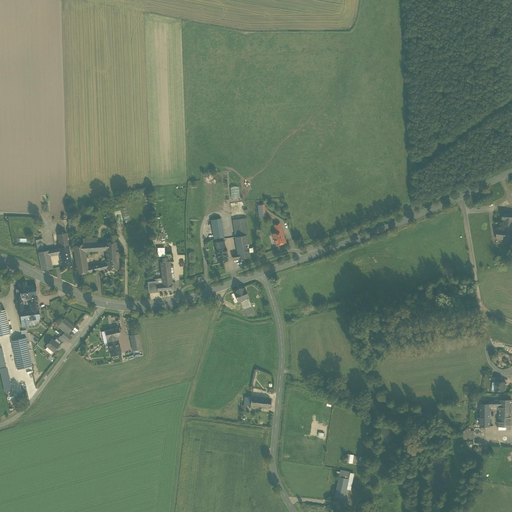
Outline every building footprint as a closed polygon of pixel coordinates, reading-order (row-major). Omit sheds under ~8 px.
[(230,188),(231,198),(238,197),(238,188),(230,188)] [(264,204),(257,205),(259,221),(266,220),(264,204)] [(73,219),(69,219),(69,212),(68,213),(69,233),(76,233),(75,212),(73,212),(73,219)] [(511,213),(503,213),(502,218),(501,223),(504,224),(511,224),(511,213)] [(221,218),(210,220),(213,238),(224,237),(221,218)] [(246,218),(232,220),(235,237),(246,235),(246,236),(249,235),(246,218)] [(279,223),(274,225),(276,233),(281,231),(282,231),(279,223)] [(511,224),(504,224),(503,230),(503,231),(506,231),(506,234),(511,233),(511,224)] [(511,233),(506,234),(506,231),(503,231),(503,230),(497,230),(496,239),(511,239),(511,233)] [(276,233),(272,234),(276,246),(285,243),(281,231),(276,233)] [(60,248),(55,249),(56,254),(59,254),(60,257),(70,255),(66,233),(58,234),(60,248)] [(237,245),(247,243),(246,236),(246,235),(235,237),(237,245)] [(43,242),(36,244),(38,252),(44,251),(43,242)] [(117,242),(101,243),(102,250),(106,250),(106,256),(111,256),(111,260),(118,260),(117,242)] [(97,243),(84,244),(85,252),(98,251),(97,243)] [(83,244),(73,246),(78,275),(89,272),(88,267),(85,252),(84,244),(83,244)] [(225,247),(216,248),(217,257),(218,262),(227,261),(225,247)] [(248,248),(237,249),(238,254),(239,259),(250,257),(249,253),(248,249),(248,248)] [(44,251),(38,252),(42,271),(52,268),(50,256),(49,250),(44,251)] [(70,255),(60,257),(62,267),(72,265),(70,255)] [(118,260),(111,260),(111,256),(106,256),(107,263),(107,268),(107,270),(119,269),(118,260)] [(166,262),(163,262),(161,262),(162,278),(162,279),(164,279),(171,278),(170,268),(169,261),(166,262)] [(158,284),(157,279),(154,279),(154,281),(147,282),(148,293),(158,292),(176,290),(175,282),(172,283),(171,278),(164,279),(164,283),(158,284)] [(32,302),(37,301),(35,284),(26,286),(26,282),(18,283),(21,294),(15,295),(16,300),(22,299),(22,300),(31,299),(32,302)] [(245,289),(235,293),(238,302),(240,301),(248,298),(245,289)] [(248,298),(240,301),(244,310),(246,309),(248,314),(254,312),(248,298)] [(37,301),(32,302),(29,302),(30,310),(23,310),(23,311),(17,312),(20,312),(22,327),(29,326),(28,320),(36,319),(39,319),(38,309),(37,301)] [(5,310),(0,310),(0,336),(10,334),(5,310)] [(64,318),(57,326),(58,326),(64,332),(68,335),(68,334),(74,327),(64,318)] [(118,328),(105,331),(102,332),(102,334),(104,343),(108,343),(107,339),(117,337),(120,336),(118,328)] [(68,335),(64,332),(61,336),(65,340),(68,342),(72,338),(68,334),(68,335)] [(138,334),(130,336),(132,351),(141,349),(138,334)] [(26,337),(11,340),(17,370),(32,367),(26,337)] [(57,338),(54,341),(59,345),(59,346),(60,346),(63,343),(58,339),(57,338)] [(53,340),(51,339),(46,346),(47,347),(53,351),(54,352),(59,346),(59,345),(54,341),(53,340)] [(118,340),(108,343),(109,350),(111,356),(121,354),(118,340)] [(6,367),(0,368),(0,371),(4,392),(12,390),(7,367),(6,367)] [(501,382),(495,382),(495,391),(504,391),(504,382),(501,382)] [(251,398),(242,397),(242,401),(245,401),(245,405),(250,406),(251,398)] [(261,399),(251,398),(250,406),(260,407),(261,399)] [(271,400),(261,399),(260,407),(270,408),(271,400)] [(511,400),(500,399),(500,402),(499,408),(499,417),(511,418),(511,400)] [(486,405),(481,405),(481,426),(489,426),(489,422),(489,407),(489,405),(486,405)] [(511,418),(499,417),(498,426),(510,427),(510,426),(511,418)] [(350,473),(340,470),(339,477),(349,479),(350,473)] [(349,479),(339,477),(335,496),(339,497),(345,498),(349,479)]
